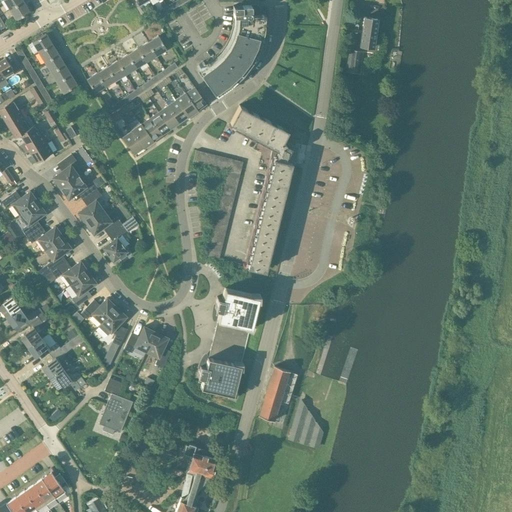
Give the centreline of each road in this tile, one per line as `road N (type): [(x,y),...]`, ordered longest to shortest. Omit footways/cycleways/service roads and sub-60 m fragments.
road 1 (residential): [(31,176),(130,298),(155,307),(178,299),(188,267),(179,187),(184,151),(202,121),(259,77),(278,39),(278,0)]
road 2 (tertiary): [(217,511),(313,158),(335,0)]
